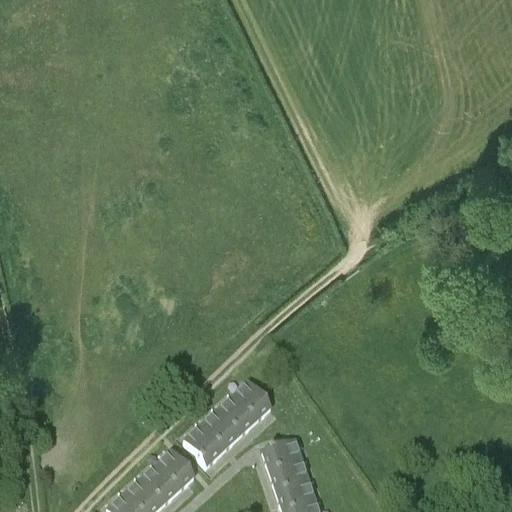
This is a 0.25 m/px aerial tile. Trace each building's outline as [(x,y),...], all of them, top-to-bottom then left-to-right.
[(253,429),(270,414),(247,389),(231,403),(253,429)] [(237,443),(253,429),(231,403),(214,418),(237,443)] [(221,458),(237,443),(214,418),(198,433),(221,458)] [(204,473),(221,458),(198,433),(182,447),(204,473)] [(261,457),(268,478),(300,467),(293,446),(261,457)] [(176,498),(193,483),(170,458),(154,473),(176,498)] [(268,478),(275,499),(307,488),(300,467),(268,478)] [(159,511),(160,511),(176,498),(154,473),(137,487),(159,511)] [(130,511),(159,511),(137,487),(121,502),(130,511)] [(275,499),(279,511),(303,511),(314,509),(307,488),(275,499)] [(130,511),(121,502),(109,511),(130,511)]
